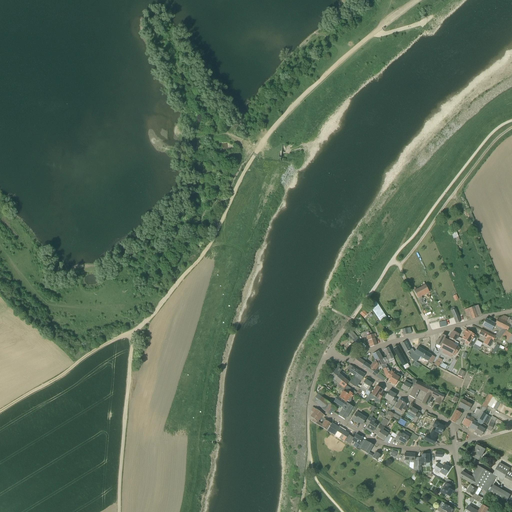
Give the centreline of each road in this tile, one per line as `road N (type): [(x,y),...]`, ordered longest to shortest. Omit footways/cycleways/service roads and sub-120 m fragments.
road 1 (track): [(135,329),(214,237),(269,131),(399,12)]
road 2 (track): [(392,260),(486,138),(511,120)]
road 3 (track): [(398,266),(511,127)]
road 4 (residential): [(343,358),(511,310)]
road 5 (track): [(0,411),(135,329)]
road 6 (residential): [(453,446),(389,446),(310,400)]
road 7 (residential): [(343,358),(451,424)]
